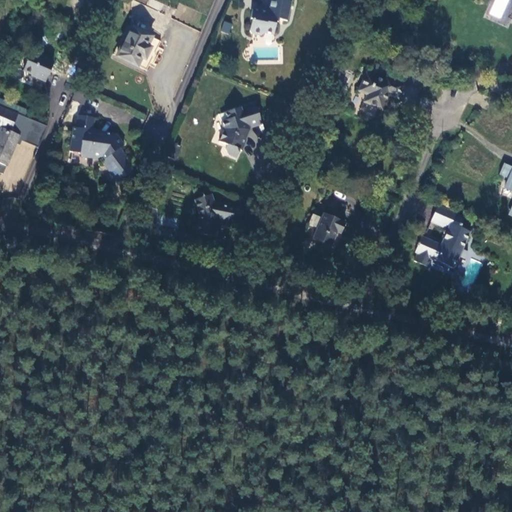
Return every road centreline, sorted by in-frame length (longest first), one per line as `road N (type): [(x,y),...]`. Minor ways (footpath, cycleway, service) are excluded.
road 1 (residential): [(114,249),(223,0)]
road 2 (residential): [(114,249),(362,311)]
road 3 (residential): [(362,311),(444,111)]
road 4 (unknown): [(15,226),(77,80)]
road 5 (residential): [(362,311),(511,344)]
